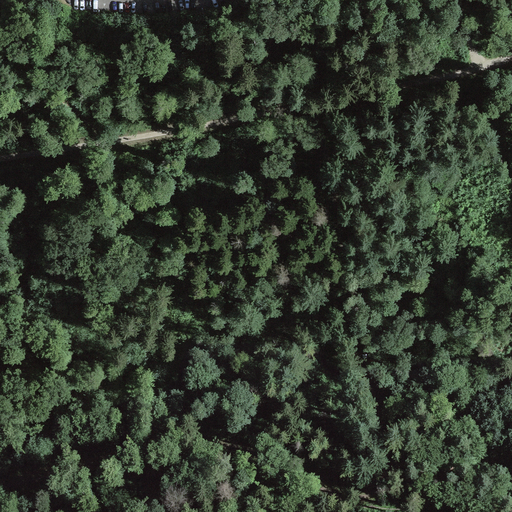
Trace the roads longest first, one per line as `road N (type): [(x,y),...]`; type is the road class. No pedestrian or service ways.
road 1 (track): [(0,487),(216,444),(250,448),(344,497),(373,488),(381,466),(378,424),(316,107)]
road 2 (track): [(0,159),(316,107),(511,55)]
